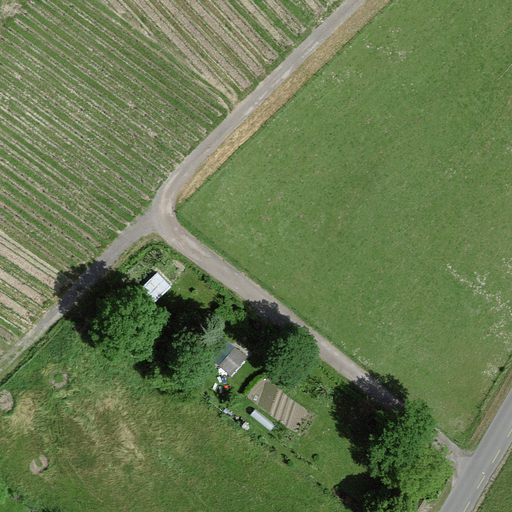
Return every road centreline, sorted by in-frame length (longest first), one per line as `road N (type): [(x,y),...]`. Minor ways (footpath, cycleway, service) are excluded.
road 1 (track): [(0,367),(156,216),(227,126),(356,0)]
road 2 (track): [(156,216),(476,473)]
